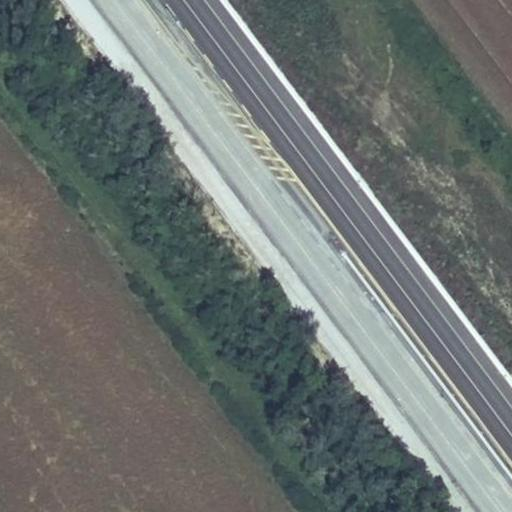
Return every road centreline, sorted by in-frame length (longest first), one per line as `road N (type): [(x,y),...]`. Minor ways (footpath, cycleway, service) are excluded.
road 1 (motorway): [(121,0),(508,511)]
road 2 (motorway): [(511,433),(184,0)]
